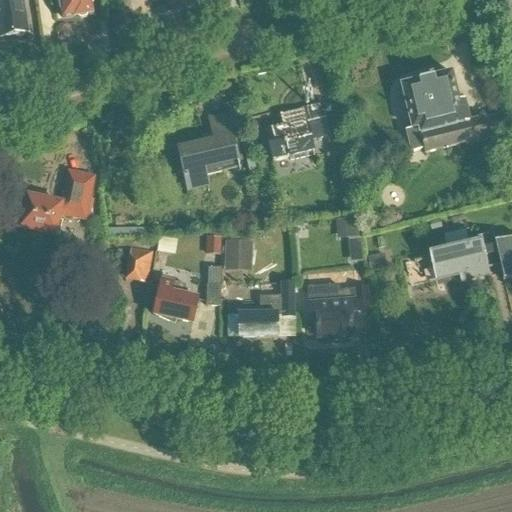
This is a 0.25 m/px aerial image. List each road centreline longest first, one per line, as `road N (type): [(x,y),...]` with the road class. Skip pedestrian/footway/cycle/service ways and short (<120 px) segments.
road 1 (tertiary): [(511,395),(353,431),(283,435),(169,417),(0,374)]
road 2 (residential): [(415,0),(0,110)]
